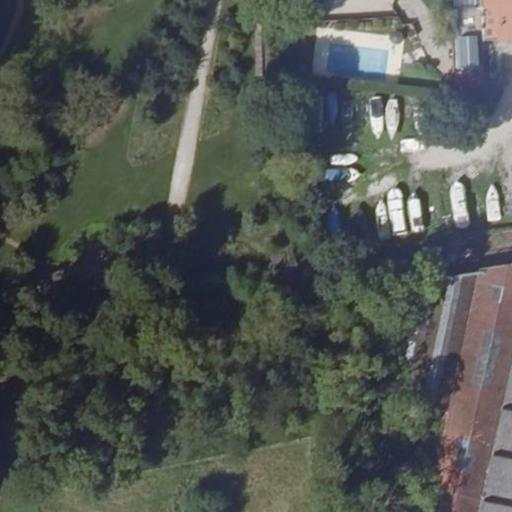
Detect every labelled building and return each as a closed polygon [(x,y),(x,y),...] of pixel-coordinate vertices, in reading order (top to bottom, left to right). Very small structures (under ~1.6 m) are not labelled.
[(456,0),(457,11),(477,9),(477,0),(456,0)] [(511,0),(482,0),(483,9),(485,42),(511,40),(511,0)] [(483,9),(457,11),(459,38),(455,38),(457,75),(487,73),(487,71),(485,42),(483,9)] [(487,73),(488,103),(505,102),(503,70),(487,71),(487,73)] [(457,75),(458,101),(488,104),(488,103),(487,73),(457,75)] [(441,450),(427,511),(511,511),(511,299),(493,296),(433,310),(413,400),(435,406),(430,435),(438,436),(436,448),(441,450)]
